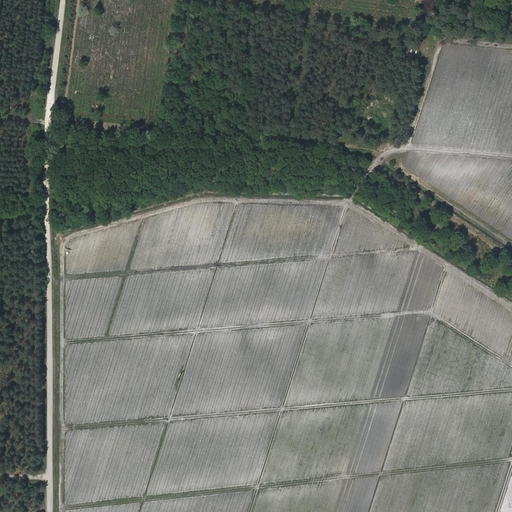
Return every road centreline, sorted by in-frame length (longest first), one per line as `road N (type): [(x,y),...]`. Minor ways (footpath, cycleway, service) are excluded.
road 1 (track): [(50,343),(431,312),(370,511)]
road 2 (track): [(47,280),(418,248),(445,265),(431,312),(511,361)]
road 3 (track): [(49,511),(45,183),(63,0)]
road 4 (track): [(49,429),(511,389)]
road 5 (track): [(69,511),(511,457)]
road 6 (track): [(329,256),(250,511)]
road 7 (track): [(217,265),(140,511)]
road 8 (track): [(412,149),(442,39),(511,47)]
